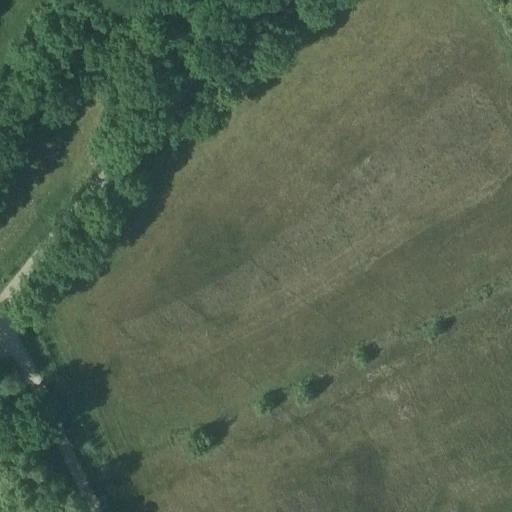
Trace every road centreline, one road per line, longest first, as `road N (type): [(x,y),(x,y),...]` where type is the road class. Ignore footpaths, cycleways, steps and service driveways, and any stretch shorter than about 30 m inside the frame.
road 1 (unclassified): [(0,316),(182,101)]
road 2 (track): [(0,327),(91,511)]
road 3 (unclassified): [(182,101),(288,0)]
road 4 (unclassified): [(182,101),(105,0)]
